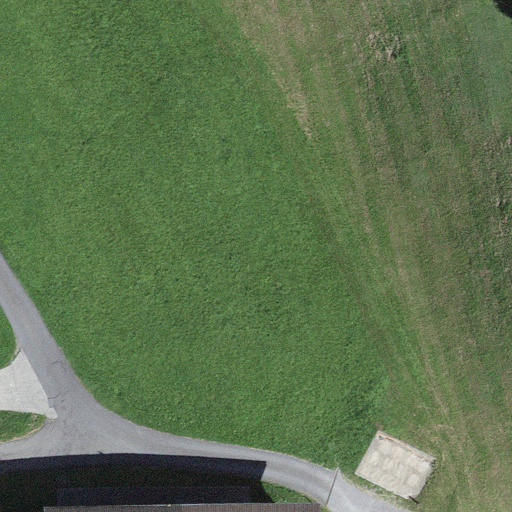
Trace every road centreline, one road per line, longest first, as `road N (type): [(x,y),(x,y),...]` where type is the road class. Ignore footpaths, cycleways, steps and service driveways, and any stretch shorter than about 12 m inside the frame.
road 1 (track): [(383,511),(62,391)]
road 2 (unclassified): [(0,277),(62,391)]
